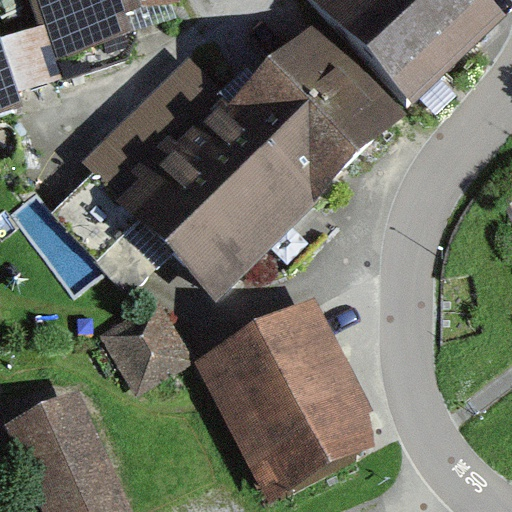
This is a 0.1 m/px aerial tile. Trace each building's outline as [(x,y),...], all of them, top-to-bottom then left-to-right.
[(175,0),(23,0),(51,85),(139,57),(127,21),(177,4),(175,0)] [(314,0),(312,2),(405,104),(499,20),(481,0),(314,0)] [(191,67),(91,163),(212,290),(387,123),(311,44),(237,115),(191,67)] [(0,55),(0,127),(21,121),(0,55)] [(312,308),(194,367),(261,502),(379,443),(312,308)] [(157,309),(97,339),(130,405),(190,374),(157,309)] [(124,511),(79,403),(6,433),(38,511),(124,511)]
